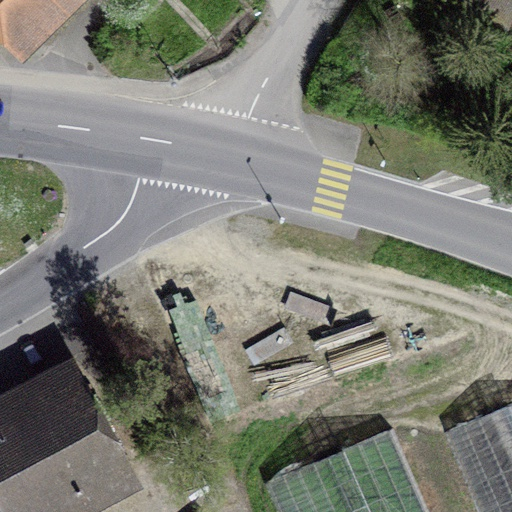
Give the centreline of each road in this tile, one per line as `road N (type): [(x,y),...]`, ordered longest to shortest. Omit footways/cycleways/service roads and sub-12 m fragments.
road 1 (primary): [(511,249),(200,152)]
road 2 (residential): [(0,300),(200,152)]
road 3 (primary): [(200,152),(0,124)]
road 4 (residential): [(315,0),(270,76),(200,152)]
